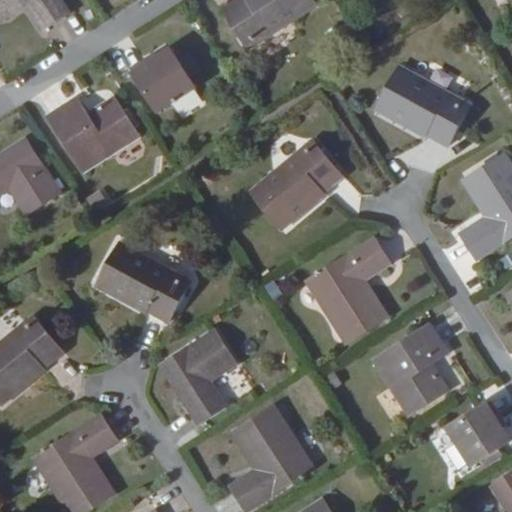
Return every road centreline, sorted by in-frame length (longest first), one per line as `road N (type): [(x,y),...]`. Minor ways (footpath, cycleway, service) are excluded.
road 1 (residential): [(399,201),(511,375)]
road 2 (residential): [(0,102),(161,0)]
road 3 (residential): [(124,382),(206,511)]
